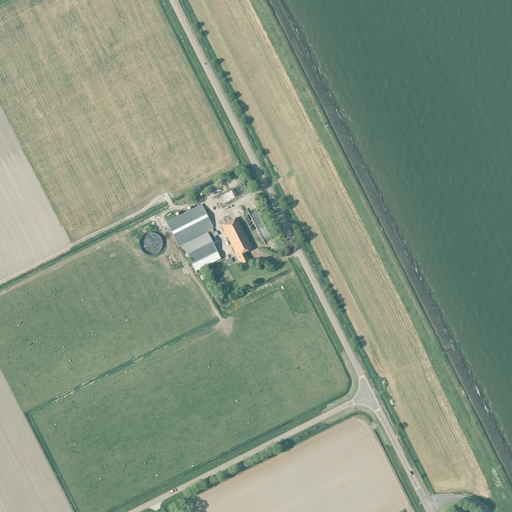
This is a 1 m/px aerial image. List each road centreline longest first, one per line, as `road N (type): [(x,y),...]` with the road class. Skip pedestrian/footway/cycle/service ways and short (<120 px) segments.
road 1 (tertiary): [(369,394),(171,0)]
road 2 (unclassified): [(133,511),(369,394)]
road 3 (tertiary): [(426,506),(369,394)]
